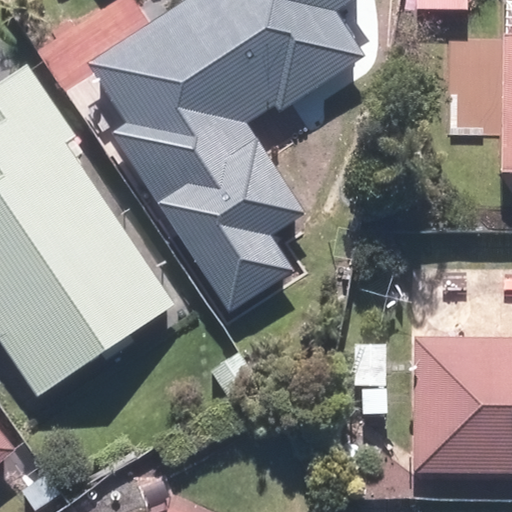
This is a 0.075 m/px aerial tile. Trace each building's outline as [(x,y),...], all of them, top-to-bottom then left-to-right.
[(191,0),(104,57),(174,162),(283,92),(291,104),(375,49),(342,0),(191,0)] [(476,0),(423,0),(424,9),(476,9),(476,0)] [(505,37),(450,35),(446,136),(501,138),(505,37)] [(163,287),(21,93),(0,108),(0,326),(38,378),(163,287)] [(419,453),(511,452),(511,327),(419,327),(419,453)] [(389,384),(390,340),(349,339),(348,384),(389,384)] [(0,439),(10,432),(0,420),(0,439)]
